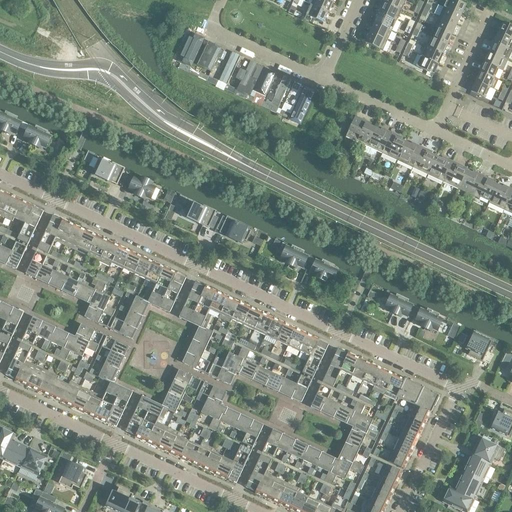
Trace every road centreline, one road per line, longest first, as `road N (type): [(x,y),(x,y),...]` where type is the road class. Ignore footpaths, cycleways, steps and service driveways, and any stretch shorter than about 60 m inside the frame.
road 1 (residential): [(459,390),(0,173)]
road 2 (residential): [(316,77),(210,28),(223,0)]
road 3 (residential): [(430,130),(486,7)]
road 4 (residential): [(402,511),(459,390)]
road 5 (residential): [(236,494),(115,437)]
road 6 (residential): [(115,437),(0,383)]
road 7 (residential): [(430,130),(316,77)]
